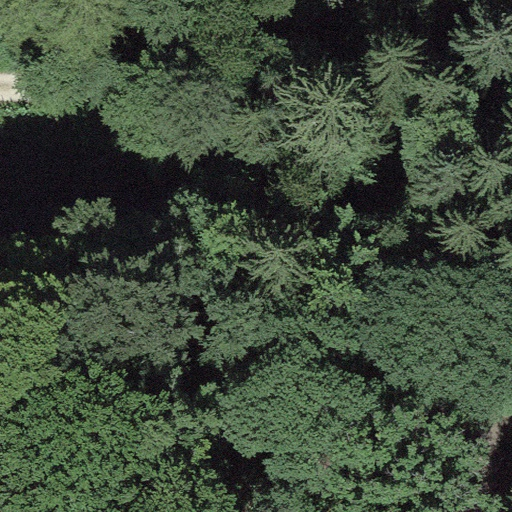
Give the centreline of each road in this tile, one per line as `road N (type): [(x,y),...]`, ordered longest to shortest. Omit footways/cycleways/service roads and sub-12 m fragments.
road 1 (track): [(454,396),(345,261),(199,140),(120,95),(0,80)]
road 2 (track): [(281,511),(454,396)]
